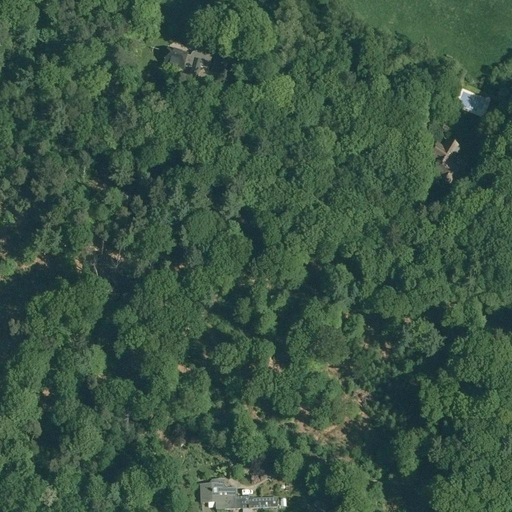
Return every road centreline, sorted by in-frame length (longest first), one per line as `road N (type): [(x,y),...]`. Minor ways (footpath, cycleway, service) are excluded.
road 1 (track): [(511,342),(140,108)]
road 2 (track): [(491,328),(390,475),(372,485),(292,464),(249,489),(230,480)]
road 3 (track): [(424,143),(422,106),(371,89),(140,108)]
road 4 (track): [(491,328),(483,419),(461,511)]
road 5 (track): [(140,108),(42,25),(26,0)]
road 6 (track): [(0,119),(140,108)]
